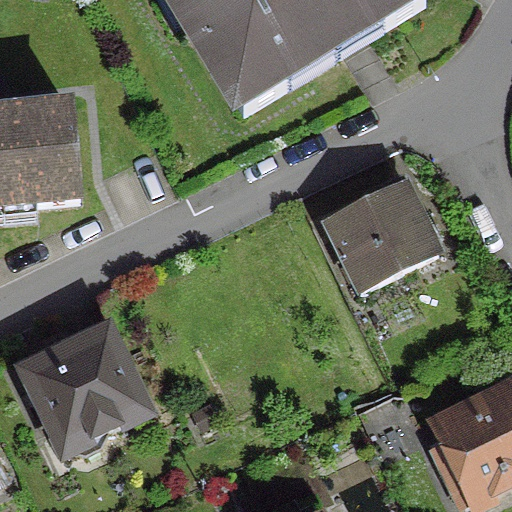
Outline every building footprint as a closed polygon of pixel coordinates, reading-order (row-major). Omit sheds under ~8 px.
[(284,94),(277,84),(372,26),(379,37),(421,11),(413,0),(165,0),(239,121),(284,94)] [(0,214),(75,207),(66,116),(0,121),(0,214)] [(323,231),(356,298),(433,261),(400,193),(323,231)] [(101,440),(142,420),(103,339),(73,353),(68,348),(50,357),(50,364),(21,378),(60,460),(66,457),(80,460),(95,454),(101,440)] [(463,492),(472,508),(511,488),(511,405),(508,396),(434,433),(442,449),(428,456),(449,499),(463,492)]
